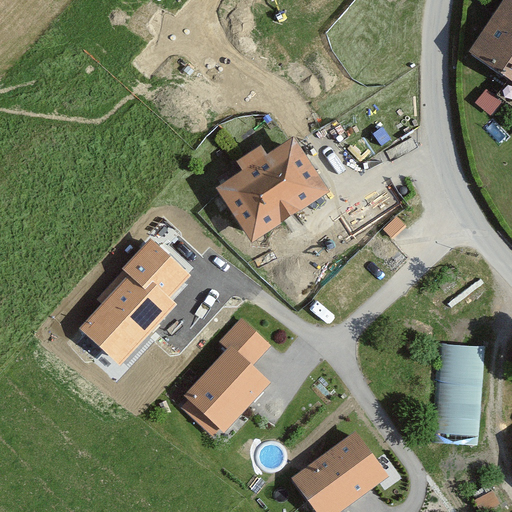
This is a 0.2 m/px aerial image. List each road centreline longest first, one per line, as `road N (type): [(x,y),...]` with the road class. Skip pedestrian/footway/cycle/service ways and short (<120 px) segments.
road 1 (unclassified): [(441,0),(434,69),(444,150),(470,215),(511,269)]
road 2 (track): [(511,313),(500,338),(493,421),(511,478)]
